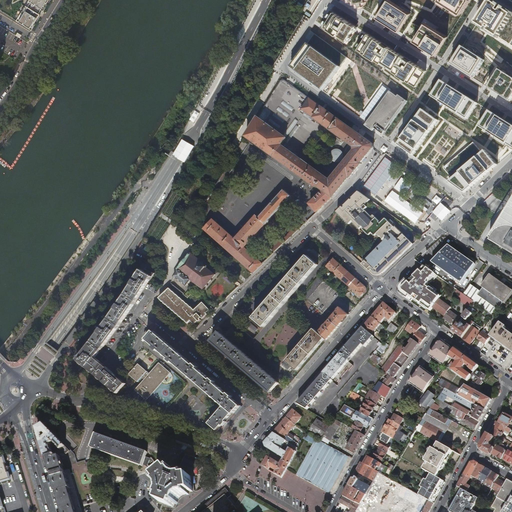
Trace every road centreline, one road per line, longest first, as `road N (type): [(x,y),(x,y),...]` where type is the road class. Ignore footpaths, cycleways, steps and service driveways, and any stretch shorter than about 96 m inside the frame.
road 1 (primary): [(0,406),(52,346),(186,146)]
road 2 (primary): [(31,390),(124,260),(186,146)]
road 3 (primary): [(166,166),(14,377)]
road 4 (unclassified): [(166,166),(132,188),(0,359)]
road 5 (tertiary): [(31,390),(90,404),(237,462)]
road 6 (residential): [(329,511),(438,333)]
road 7 (residential): [(311,229),(187,346)]
road 8 (secondary): [(381,288),(274,418)]
road 9 (primary): [(265,0),(186,146)]
road 10 (residential): [(280,69),(384,144)]
road 11 (residential): [(328,0),(436,67)]
